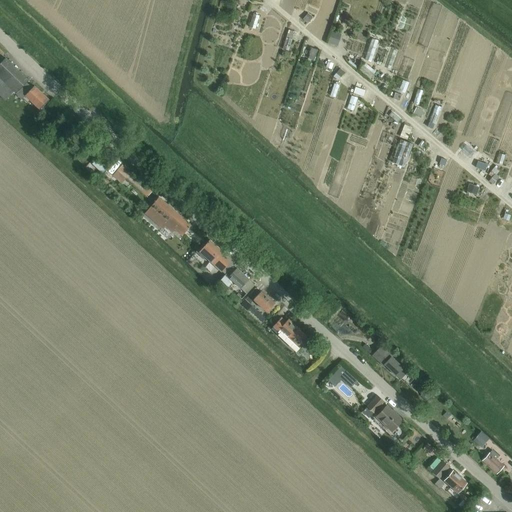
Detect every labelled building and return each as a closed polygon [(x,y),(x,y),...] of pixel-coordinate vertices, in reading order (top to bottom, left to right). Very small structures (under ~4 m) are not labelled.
[(33,89),(27,83),(29,80),(6,58),(0,64),(0,95),(6,101),(15,92),(16,93),(16,94),(22,100),(23,98),(28,103),(31,101),(40,110),(49,100),(35,86),(33,89)] [(365,63),(360,70),(371,79),(376,72),(365,63)] [(356,87),(354,94),(363,97),(365,91),(356,87)] [(90,157),(95,152),(91,147),(85,153),(90,157)] [(103,174),(107,170),(109,168),(99,158),(93,164),(103,174)] [(123,166),(114,176),(122,184),(127,179),(131,173),(123,166)] [(470,184),(467,192),(477,195),(479,188),(470,184)] [(192,226),(160,197),(145,214),(153,220),(164,230),(166,227),(173,233),(176,230),(182,236),(192,226)] [(211,240),(209,239),(196,252),(204,260),(207,257),(222,271),(230,262),(221,253),(223,251),(211,240)] [(236,270),(233,268),(226,275),(229,277),(228,278),(241,289),(247,294),(256,285),(237,268),(236,270)] [(262,292),(258,288),(246,300),(250,305),(255,300),(268,312),(276,304),(262,291),(262,292)] [(287,322),(282,318),(274,327),(280,333),(282,331),(298,346),(308,337),(289,320),(287,322)] [(405,369),(393,358),(393,357),(382,346),(373,356),(384,366),(385,365),(397,377),(405,369)] [(341,366),(327,381),(335,388),(341,381),(351,389),(357,382),(341,366)] [(424,385),(417,391),(427,401),(434,394),(424,385)] [(375,414),(385,403),(378,396),(367,407),(375,414)] [(392,432),(403,420),(388,405),(377,417),(392,432)] [(497,475),(504,467),(497,459),(499,456),(492,451),(490,453),(482,461),(497,475)] [(440,478),(450,467),(443,461),(433,472),(440,478)] [(459,493),(468,483),(453,470),(444,480),(459,493)] [(439,480),(435,484),(440,488),(444,484),(439,480)]
